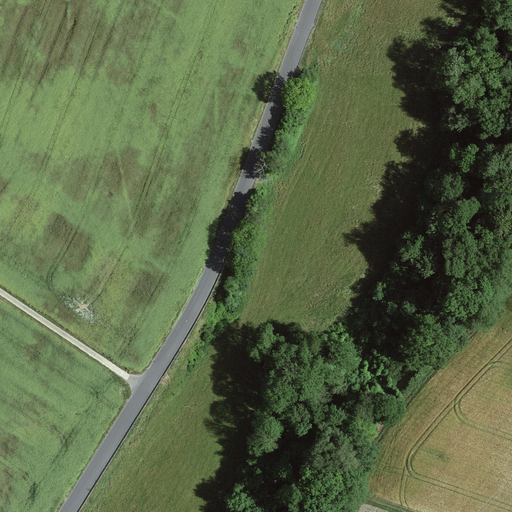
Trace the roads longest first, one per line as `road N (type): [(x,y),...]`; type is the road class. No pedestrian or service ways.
road 1 (tertiary): [(67,511),(185,320),(233,220),(315,0)]
road 2 (track): [(143,387),(0,290)]
